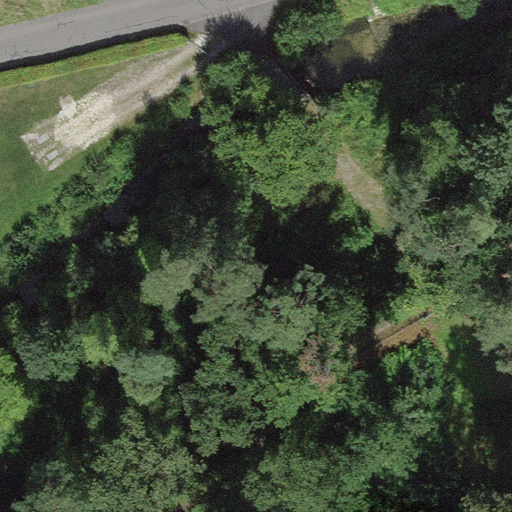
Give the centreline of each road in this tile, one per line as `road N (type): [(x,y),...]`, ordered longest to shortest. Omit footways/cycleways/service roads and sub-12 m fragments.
road 1 (track): [(216,0),(496,376)]
road 2 (unclassified): [(0,50),(205,0)]
